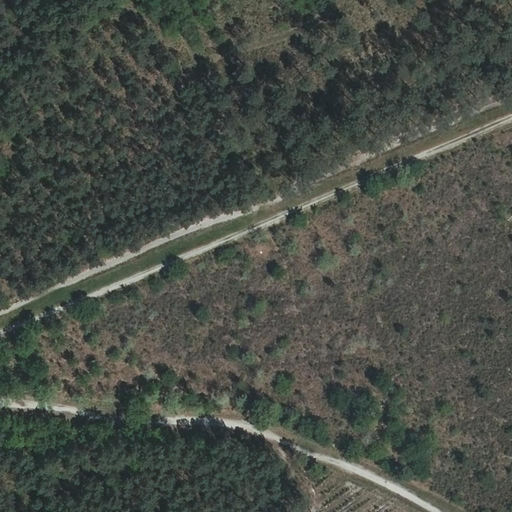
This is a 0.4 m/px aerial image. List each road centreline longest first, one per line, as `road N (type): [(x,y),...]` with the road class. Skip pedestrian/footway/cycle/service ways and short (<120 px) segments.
road 1 (track): [(0,330),(511,106)]
road 2 (track): [(437,511),(341,458),(245,418),(0,403)]
road 3 (track): [(184,0),(220,68),(259,216)]
